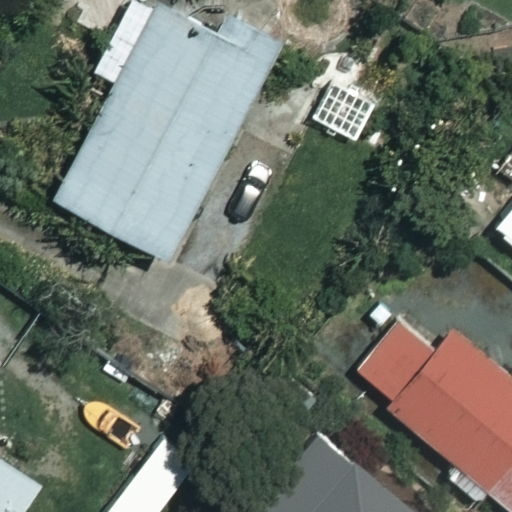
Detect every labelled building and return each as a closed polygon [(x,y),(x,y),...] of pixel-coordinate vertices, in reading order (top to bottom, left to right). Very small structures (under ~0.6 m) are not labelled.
[(176,0),(161,0),(66,191),(184,249),(292,30),(230,0),(228,0),(218,20),(176,0)] [(511,203),(499,219),(511,229),(511,203)] [(409,316),(363,369),(511,496),(511,364),(463,323),(444,346),(409,316)] [(439,511),(330,417),(247,511),(439,511)] [(161,511),(196,460),(147,428),(105,492),(136,511),(161,511)] [(0,511),(7,511),(40,464),(0,437),(0,511)]
